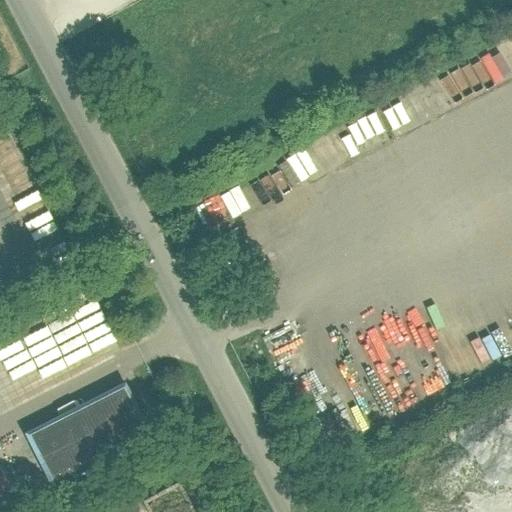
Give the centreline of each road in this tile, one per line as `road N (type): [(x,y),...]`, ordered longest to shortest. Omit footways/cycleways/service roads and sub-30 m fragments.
road 1 (unclassified): [(293,511),(24,0)]
road 2 (unknown): [(197,330),(511,178)]
